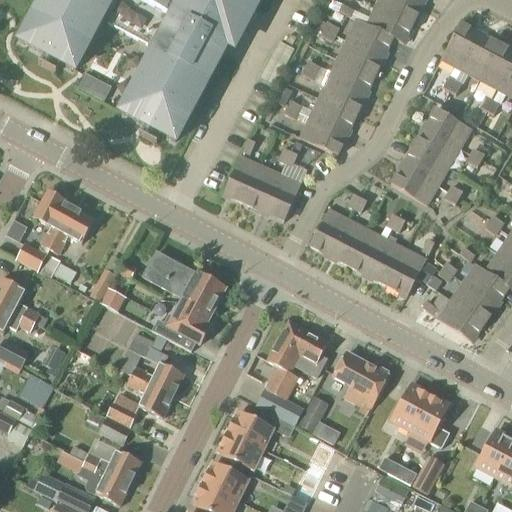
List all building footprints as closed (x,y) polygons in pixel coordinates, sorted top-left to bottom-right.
[(42,0),(19,44),(74,73),(104,18),(109,21),(107,26),(149,48),(151,43),(157,46),(120,115),(175,145),(233,35),(240,39),(261,0),(42,0)] [(414,28),(424,8),(406,0),(381,0),(377,10),(414,28)] [(406,0),(424,8),(427,0),(406,0)] [(349,21),(353,13),(342,8),(338,16),(349,21)] [(405,48),(414,28),(377,10),(368,29),(394,42),(405,48)] [(368,29),(357,23),(347,43),(385,62),(394,42),(368,29)] [(336,39),(339,32),(327,26),(323,33),(336,39)] [(462,75),(481,39),(462,28),(442,64),(462,75)] [(336,39),(323,33),(320,40),(333,45),(336,39)] [(481,85),(500,49),(481,39),(462,75),(481,85)] [(375,81),(385,62),(347,43),(338,63),(375,81)] [(274,88),(294,52),(279,44),(260,80),(274,88)] [(500,95),(511,72),(511,55),(500,49),(481,85),(500,95)] [(366,101),(375,81),(338,63),(328,82),(366,101)] [(317,78),(320,71),(308,65),(305,72),(317,78)] [(314,84),(317,78),(305,72),(302,79),(314,84)] [(511,101),(511,72),(500,95),(511,101)] [(87,97),(95,83),(85,78),(78,92),(87,97)] [(442,92),(449,95),(455,83),(449,79),(442,92)] [(356,120),(366,101),(328,82),(319,102),(356,120)] [(462,87),(455,83),(449,95),(456,99),(462,87)] [(430,89),(424,100),(432,104),(438,93),(430,89)] [(480,112),(487,116),(493,104),(486,100),(480,112)] [(347,140),(356,120),(319,102),(309,121),(347,140)] [(299,117),(302,110),(290,104),(287,111),(299,117)] [(500,107),(493,104),(487,116),(494,119),(500,107)] [(299,117),(287,111),(283,118),(296,124),(299,117)] [(425,132),(460,154),(472,134),(436,113),(425,132)] [(337,160),(347,140),(309,121),(299,141),(337,160)] [(449,172),(460,154),(425,132),(414,151),(449,172)] [(249,159),(255,146),(248,143),(242,155),(249,159)] [(438,190),(449,172),(414,151),(403,170),(438,191),(438,190)] [(481,165),(484,158),(473,151),(469,158),(481,165)] [(278,165),(285,168),(291,156),(283,152),(278,165)] [(297,159),(291,156),(285,168),(292,171),(297,159)] [(481,165),(469,158),(465,165),(477,171),(481,165)] [(242,207),(259,168),(240,160),(223,198),(242,207)] [(262,215),(279,177),(259,168),(242,207),(262,215)] [(403,170),(391,188),(391,189),(426,210),(427,210),(434,197),(438,191),(403,170)] [(284,225),(300,186),(279,177),(262,215),(284,225)] [(451,189),(447,195),(447,196),(458,203),(463,195),(451,189)] [(49,254),(70,212),(61,207),(62,205),(46,196),(31,223),(50,232),(40,250),(49,254)] [(458,203),(447,196),(443,202),(455,209),(458,203)] [(354,214),(360,201),(353,198),(347,210),(354,214)] [(366,205),(360,201),(354,214),(360,217),(366,205)] [(70,212),(49,254),(57,259),(67,241),(79,248),(92,224),(70,212)] [(329,260),(348,224),(329,214),(310,250),(329,260)] [(392,234),(399,221),(391,217),(379,240),(368,234),(349,270),(368,280),(387,244),(386,243),(391,233),(392,234)] [(499,232),(503,226),(493,219),(488,225),(499,232)] [(399,221),(392,234),(399,237),(405,225),(399,221)] [(348,224),(329,260),(349,270),(368,234),(355,227),(349,224),(348,224)] [(495,239),(499,232),(488,225),(484,231),(495,239)] [(511,268),(511,241),(508,239),(496,257),(511,268)] [(406,254),(387,290),(407,301),(426,264),(425,264),(434,246),(427,243),(418,260),(406,254)] [(387,290),(406,254),(387,244),(368,280),(387,290)] [(38,272),(45,258),(25,247),(18,261),(38,272)] [(470,266),(475,259),(464,251),(459,258),(470,266)] [(511,295),(511,268),(496,257),(484,274),(484,275),(508,292),(511,295)] [(115,276),(122,264),(112,258),(104,272),(89,299),(100,305),(111,286),(115,276)] [(193,280),(180,272),(179,268),(173,265),(170,267),(154,258),(141,282),(171,297),(177,286),(187,291),(193,280)] [(77,276),(59,267),(60,264),(49,259),(43,271),(41,270),(38,274),(51,282),(53,278),(71,287),(77,276)] [(130,283),(136,272),(122,264),(115,276),(126,282),(127,281),(130,283)] [(453,279),(457,273),(446,266),(442,272),(453,279)] [(484,275),(484,274),(475,268),(462,286),(496,310),(508,292),(484,275)] [(449,285),(453,279),(442,272),(438,278),(449,285)] [(181,303),(210,318),(224,292),(195,277),(193,280),(187,291),(177,286),(171,297),(181,303)] [(27,311),(18,306),(24,296),(0,283),(0,310),(34,328),(40,317),(27,311)] [(484,327),(496,310),(462,286),(450,304),(484,327)] [(160,320),(152,335),(190,355),(194,347),(198,348),(206,333),(204,331),(210,318),(181,303),(168,325),(160,320)] [(471,346),(484,327),(450,304),(437,322),(471,346)] [(433,319),(438,313),(426,305),(422,312),(433,319)] [(30,336),(34,328),(0,310),(0,337),(1,338),(6,329),(16,335),(18,330),(30,336)] [(40,318),(35,327),(42,330),(47,322),(40,318)] [(294,352),(303,335),(286,326),(264,365),(275,371),(256,407),(269,413),(268,415),(291,428),(299,412),(284,404),(276,400),(288,377),(293,369),(296,363),(294,352)] [(313,371),(326,348),(303,335),(294,352),(296,363),(293,369),(300,373),(304,366),(313,371)] [(127,352),(117,373),(121,375),(131,380),(130,381),(172,401),(182,380),(163,371),(169,359),(158,354),(164,342),(157,338),(153,345),(136,337),(128,353),(127,352)] [(0,362),(21,373),(30,356),(4,342),(0,349),(0,362)] [(345,358),(332,383),(349,392),(344,402),(354,407),(352,412),(358,415),(366,419),(387,380),(386,379),(345,358)] [(276,400),(284,404),(296,382),(288,377),(276,400)] [(161,423),(172,401),(130,381),(126,389),(143,398),(137,411),(161,423)] [(428,401),(419,396),(421,392),(410,385),(406,391),(408,392),(390,425),(409,436),(428,401)] [(313,437),(328,407),(313,399),(297,429),(313,437)] [(428,401),(409,436),(429,447),(431,443),(447,413),(449,414),(452,408),(440,402),(438,406),(428,401)] [(38,420),(25,413),(26,411),(10,403),(3,416),(16,424),(32,432),(38,420)] [(106,420),(129,431),(135,418),(134,417),(112,407),(112,406),(105,419),(106,420)] [(100,433),(106,420),(105,419),(92,412),(85,425),(100,433)] [(0,434),(9,438),(16,424),(3,416),(0,414),(0,434)] [(233,422),(226,436),(263,454),(274,433),(239,416),(237,415),(233,422)] [(123,449),(131,433),(129,431),(106,420),(100,433),(98,436),(123,449)] [(313,437),(312,439),(321,444),(327,432),(318,427),(313,437)] [(474,471),(494,482),(511,447),(511,446),(503,441),(505,437),(494,431),(491,437),(492,437),(474,471)] [(220,449),(216,457),(219,458),(253,475),(263,454),(226,436),(220,449)] [(511,447),(494,482),(511,491),(511,447)] [(69,458),(84,467),(129,488),(140,467),(115,455),(110,468),(89,457),(74,449),(69,458)] [(62,454),(56,466),(79,477),(80,475),(92,480),(101,485),(94,498),(118,510),(129,488),(84,467),(69,458),(62,454)] [(416,485),(430,494),(450,463),(436,454),(416,485)] [(378,473),(387,477),(393,466),(384,461),(378,473)] [(208,473),(201,487),(238,505),(249,484),(214,467),(212,466),(208,473)] [(401,471),(393,466),(387,477),(395,482),(401,471)] [(311,468),(308,476),(319,481),(323,474),(311,468)] [(308,476),(304,483),(316,489),(319,481),(308,476)] [(63,489),(45,480),(42,485),(35,481),(30,490),(56,504),(72,511),(90,511),(95,503),(64,487),(63,489)] [(408,494),(396,488),(382,481),(374,495),(389,503),(400,509),(408,494)] [(195,500),(191,508),(194,509),(200,511),(234,511),(238,505),(201,487),(195,500)]
